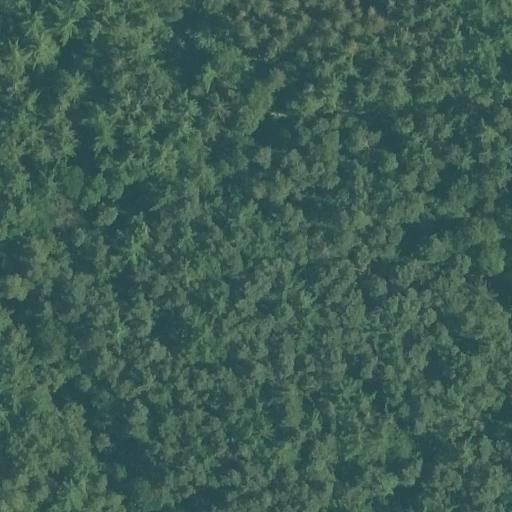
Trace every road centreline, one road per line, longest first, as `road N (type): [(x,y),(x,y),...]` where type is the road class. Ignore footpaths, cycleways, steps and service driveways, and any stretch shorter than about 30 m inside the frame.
road 1 (track): [(0,267),(145,163),(282,109),(511,48)]
road 2 (track): [(0,268),(136,511)]
road 3 (track): [(511,297),(482,248),(348,92)]
